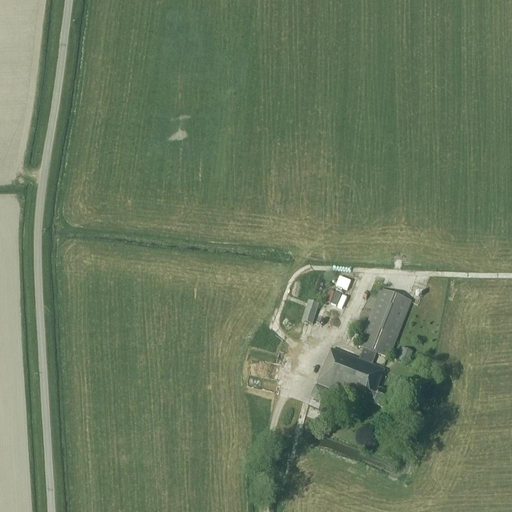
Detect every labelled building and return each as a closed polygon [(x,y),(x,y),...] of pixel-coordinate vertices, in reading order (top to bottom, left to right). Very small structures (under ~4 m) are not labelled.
[(387,410),(392,395),(377,389),(384,370),(372,365),(376,354),(389,359),(411,303),(380,291),(358,347),(363,349),(359,360),(330,349),(316,386),(362,403),(363,400),(387,410)] [(312,326),(318,305),(308,302),(302,323),(312,326)] [(402,348),(397,361),(408,365),(413,352),(402,348)] [(322,403),(326,392),(315,388),(312,399),(322,403)] [(344,408),(347,401),(337,398),(335,405),(344,408)]
